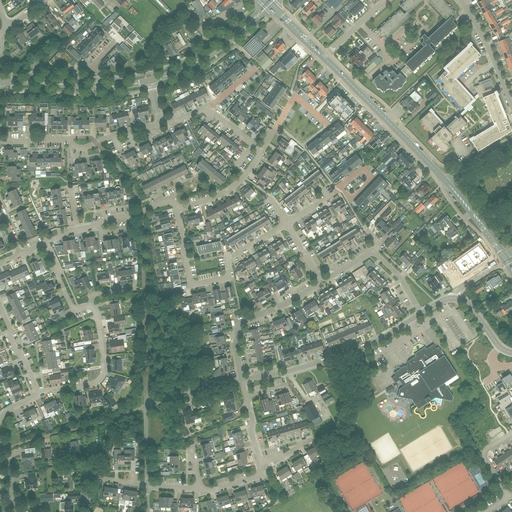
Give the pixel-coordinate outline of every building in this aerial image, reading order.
[(93,0),(92,1),(100,9),(105,5),(100,0),(93,0)] [(160,0),(157,0),(166,9),(168,7),(160,0)] [(197,0),(195,0),(192,2),(194,6),(196,9),(192,12),(195,17),(198,13),(201,18),(206,15),(199,3),(197,0)] [(225,0),(222,3),(217,8),(220,12),(222,13),(234,5),(234,4),(233,2),(234,2),(235,3),(237,4),(241,1),(241,0),(240,0),(225,0)] [(291,0),(291,1),(290,0),(290,1),(289,3),(290,3),(289,4),(291,6),(292,6),(294,8),(297,5),(300,7),(299,8),(299,9),(307,1),(307,0),(306,1),(304,0),(291,0)] [(331,0),(329,3),(335,10),(345,0),(331,0)] [(392,89),(394,91),(406,80),(405,79),(412,72),(435,52),(429,45),(431,43),(435,47),(457,26),(452,21),(454,20),(451,17),(455,13),(443,0),(406,0),(400,6),(406,12),(404,14),(400,10),(378,30),(385,39),(410,16),(408,14),(422,0),(427,0),(447,21),(428,38),(424,34),(421,37),(421,44),(423,47),(405,64),(406,65),(398,73),(399,74),(397,76),(394,72),(392,70),(385,70),(382,73),(384,75),(382,77),(380,74),(373,81),(383,92),(387,88),(392,89)] [(482,0),(477,3),(480,9),(490,3),(491,5),(494,3),(492,0),(490,0),(482,0)] [(66,5),(72,14),(73,15),(75,13),(76,15),(83,11),(78,4),(74,7),(70,2),(66,5)] [(308,15),(316,7),(311,2),(307,6),(308,6),(304,11),(308,15)] [(352,16),(353,15),(354,16),(358,12),(358,13),(364,8),(359,2),(349,11),(351,13),(350,14),(352,16)] [(209,3),(206,5),(212,11),(215,8),(209,3)] [(490,3),(480,9),(483,14),(493,8),(491,5),(490,3)] [(72,14),(66,5),(61,9),(68,18),(66,20),(70,24),(74,21),(70,15),(72,14)] [(138,13),(132,7),(128,10),(131,13),(132,12),(136,15),(138,13)] [(493,8),(483,14),(484,17),(486,19),(492,16),(496,13),(494,11),(490,13),(489,11),(493,8)] [(342,11),(339,14),(345,20),(348,17),(342,11)] [(321,13),(318,16),(317,15),(312,19),(318,25),(323,21),(320,18),(323,15),(321,13)] [(56,21),(55,22),(50,14),(49,15),(48,14),(45,16),(45,17),(43,18),(47,23),(47,22),(52,29),(58,24),(56,21)] [(120,16),(110,26),(117,32),(121,28),(118,26),(121,22),(126,27),(129,24),(120,16)] [(486,19),(489,25),(495,21),(492,16),(486,19)] [(344,22),(339,17),(327,29),(327,30),(324,33),(329,37),(335,32),(333,30),(338,25),(339,26),(340,26),(344,22)] [(495,21),(489,25),(492,30),(501,25),(500,22),(496,24),(495,21)] [(25,31),(29,37),(31,39),(41,32),(37,27),(36,27),(33,23),(26,28),(27,29),(25,31)] [(61,30),(70,38),(72,37),(76,33),(67,24),(61,30)] [(497,34),(501,32),(500,30),(504,27),(503,26),(502,25),(501,25),(492,30),(495,35),(497,34)] [(93,32),(94,32),(101,39),(102,37),(103,38),(102,37),(104,35),(96,27),(92,31),(93,32)] [(187,31),(191,38),(194,36),(189,27),(186,28),(187,31)] [(258,64),(266,56),(261,50),(265,46),(261,42),(267,35),(261,29),(242,48),(253,58),(252,59),(258,64)] [(130,34),(124,41),(128,44),(131,47),(133,45),(135,43),(133,41),(132,40),(134,38),(135,37),(138,39),(140,42),(143,39),(138,35),(134,30),(132,32),(130,34)] [(29,37),(25,31),(22,33),(21,32),(16,36),(18,40),(14,43),(20,51),(26,47),(24,44),(28,41),(26,39),(29,37)] [(501,32),(497,34),(499,38),(499,39),(500,41),(505,39),(504,37),(504,35),(503,33),(502,31),(501,32)] [(100,40),(101,39),(94,32),(93,32),(90,35),(97,42),(99,40),(100,41),(100,40)] [(176,39),(178,42),(180,41),(183,46),(186,44),(179,33),(176,35),(178,38),(176,39)] [(90,35),(88,37),(87,39),(94,46),(95,44),(96,45),(96,44),(97,42),(90,35)] [(500,41),(498,42),(499,45),(500,48),(509,44),(511,43),(510,41),(509,38),(505,39),(500,41)] [(94,46),(87,39),(84,42),(91,49),(93,47),(93,48),(93,47),(94,46)] [(276,55),(279,52),(280,54),(285,49),(283,48),(285,46),(280,41),(277,44),(276,43),(273,46),(274,47),(272,49),(274,52),(272,51),(268,54),(272,59),(276,55)] [(89,51),(91,49),(84,42),(80,46),(88,53),(89,51),(89,52),(90,51),(89,51)] [(170,54),(171,57),(177,54),(171,43),(165,46),(168,51),(166,52),(167,56),(170,54)] [(115,47),(121,53),(124,50),(118,44),(115,47)] [(356,49),(354,51),(348,56),(353,61),(361,53),(362,52),(367,47),(364,44),(362,46),(359,49),(360,50),(359,52),(356,49)] [(510,46),(509,44),(500,48),(503,53),(509,51),(507,47),(510,46)] [(446,70),(438,78),(443,84),(441,87),(462,109),(472,100),(458,84),(460,83),(455,79),(475,60),(474,59),(476,57),(477,58),(480,55),(471,45),(468,47),(467,46),(459,53),(460,55),(445,68),(446,70)] [(86,54),(88,53),(80,46),(77,49),(84,56),(86,54),(87,55),(87,54),(86,54)] [(71,53),(77,59),(81,56),(74,49),(71,53)] [(505,59),(511,56),(511,55),(511,49),(509,51),(503,53),(505,59)] [(77,63),(65,52),(64,54),(60,50),(49,62),(53,65),(56,62),(60,66),(62,63),(66,67),(69,63),(73,67),(77,63)] [(282,64),(286,68),(293,61),(293,62),(297,58),(290,51),(280,61),(278,59),(269,68),(273,72),(282,64)] [(361,53),(353,61),(358,66),(360,67),(364,64),(362,62),(363,60),(366,58),(361,53)] [(116,59),(113,56),(110,60),(114,65),(116,63),(121,68),(127,62),(120,55),(116,59)] [(368,60),(371,64),(377,58),(374,55),(368,60)] [(273,62),(266,56),(258,64),(264,70),(273,62)] [(109,60),(106,57),(101,62),(104,65),(109,60)] [(246,70),(239,62),(235,66),(241,73),(246,70)] [(241,73),(235,66),(230,69),(237,77),(241,73)] [(237,77),(230,69),(226,73),(233,81),(237,77)] [(309,71),(307,70),(302,75),(301,76),(301,78),(302,79),(304,77),(306,80),(312,74),(309,71)] [(233,81),(226,73),(222,77),(229,84),(233,81)] [(314,75),(312,74),(309,77),(306,80),(308,82),(311,84),(313,81),(316,78),(315,77),(315,76),(314,75)] [(229,84),(222,77),(218,80),(224,88),(229,84)] [(489,130),(471,141),(478,151),(511,131),(503,111),(502,112),(494,93),(492,94),(490,89),(494,87),(490,78),(481,82),(482,85),(480,85),(480,84),(474,87),(480,99),(483,98),(494,125),(488,129),(489,130)] [(224,88),(218,80),(213,84),(220,92),(224,88)] [(286,89),(277,82),(273,87),(283,94),(286,89)] [(315,87),(314,88),(319,92),(325,86),(322,83),(321,83),(320,82),(315,87)] [(220,92),(213,84),(209,88),(216,95),(220,92)] [(325,86),(319,92),(323,96),(328,91),(327,89),(328,89),(325,86)] [(283,94),(273,87),(269,92),(279,99),(283,94)] [(204,88),(199,90),(203,98),(205,96),(207,100),(209,99),(208,95),(204,88)] [(357,109),(336,88),(324,101),(345,121),(357,109)] [(199,90),(195,93),(200,104),(202,103),(200,99),(203,98),(199,90)] [(250,96),(243,90),(240,94),(247,99),(250,96)] [(433,90),(426,98),(429,102),(435,96),(435,97),(437,95),(436,95),(437,94),(433,90)] [(421,97),(415,91),(409,96),(403,102),(402,101),(400,103),(400,104),(400,105),(403,108),(405,106),(408,109),(408,110),(407,111),(410,113),(410,112),(413,114),(419,108),(417,106),(420,103),(418,100),(421,97)] [(279,99),(269,92),(266,97),(276,104),(279,99)] [(195,93),(190,95),(193,102),(196,101),(198,105),(200,104),(195,93)] [(190,95),(185,97),(191,108),(193,107),(191,104),(193,102),(190,95)] [(185,97),(181,100),(184,107),(187,106),(188,109),(191,108),(185,97)] [(276,104),(266,97),(262,102),(272,109),(276,104)] [(139,117),(137,109),(132,110),(130,100),(127,101),(130,111),(129,111),(131,118),(134,117),(135,123),(138,123),(137,118),(139,117)] [(181,100),(176,102),(181,113),(183,112),(182,108),(184,107),(181,100)] [(230,107),(232,109),(229,112),(234,115),(239,108),(237,107),(239,104),(235,100),(230,107)] [(181,113),(176,102),(171,104),(175,112),(177,110),(179,114),(181,113)] [(147,106),(142,107),(145,121),(148,120),(147,115),(149,115),(149,113),(152,113),(150,106),(147,106)] [(145,121),(142,107),(137,109),(139,117),(142,117),(143,121),(145,121)] [(239,108),(234,115),(238,119),(246,109),(244,107),(241,110),(239,108)] [(124,121),(122,113),(119,113),(118,110),(117,109),(116,109),(117,114),(120,127),(123,126),(122,122),(124,121)] [(246,109),(238,119),(242,122),(245,118),(247,120),(249,118),(251,116),(249,114),(247,115),(245,113),(248,110),(246,109)] [(101,115),(101,127),(106,127),(106,123),(109,123),(109,117),(103,117),(103,115),(104,113),(104,111),(101,111),(101,115)] [(129,111),(127,111),(122,113),(124,121),(127,121),(128,125),(130,125),(129,118),(131,118),(129,111)] [(430,111),(419,121),(433,136),(429,139),(432,142),(433,141),(440,150),(439,151),(442,154),(451,146),(447,142),(456,135),(455,134),(463,126),(464,127),(467,124),(460,116),(456,120),(457,120),(450,125),(451,126),(450,127),(449,126),(446,129),(430,111)] [(26,122),(26,116),(23,116),(23,117),(20,117),(20,113),(17,113),(17,126),(23,126),(23,122),(26,122)] [(34,126),(34,113),(31,113),(32,117),(29,117),(29,116),(26,116),(26,122),(29,122),(29,126),(34,126)] [(39,117),(39,126),(45,125),(45,123),(48,123),(48,113),(42,113),(42,117),(39,117)] [(120,127),(117,114),(110,116),(110,127),(117,125),(118,128),(120,127)] [(101,127),(101,115),(98,115),(98,118),(95,118),(95,117),(92,117),(92,123),(95,123),(95,127),(101,127)] [(65,117),(62,117),(62,129),(68,129),(68,125),(71,125),(70,119),(71,119),(70,116),(68,116),(68,121),(65,121),(65,117)] [(249,122),(246,126),(250,129),(258,119),(256,118),(254,121),(252,119),(253,117),(251,116),(249,118),(247,120),(249,122)] [(57,129),(57,121),(54,121),(54,117),(49,117),(49,125),(52,125),(52,129),(57,129)] [(73,119),(71,119),(70,119),(71,125),(74,125),(74,129),(79,129),(79,121),(76,121),(76,117),(73,117),(73,119)] [(87,117),(84,117),(84,129),(90,129),(90,123),(92,123),(92,117),(89,117),(89,121),(87,121),(87,117)] [(355,127),(360,122),(358,120),(359,119),(357,117),(356,118),(350,123),(355,127)] [(260,121),(258,119),(250,129),(255,133),(257,130),(259,131),(263,127),(261,125),(260,126),(258,124),(260,121)] [(345,130),(338,122),(334,126),(340,134),(345,130)] [(362,123),(360,122),(355,127),(359,131),(364,126),(364,125),(362,123)] [(209,123),(206,126),(204,124),(199,130),(203,134),(211,124),(209,123)] [(212,126),(211,124),(203,134),(207,137),(212,131),(210,129),(212,126)] [(340,134),(334,126),(329,129),(336,138),(336,137),(340,134)] [(364,136),(370,131),(368,129),(368,128),(366,126),(366,127),(365,127),(360,132),(364,136)] [(184,128),(179,130),(185,141),(187,145),(190,143),(189,140),(187,140),(185,137),(188,135),(189,137),(192,135),(189,130),(186,131),(184,128)] [(212,131),(207,137),(211,140),(219,131),(217,129),(214,132),(212,131)] [(336,138),(329,129),(325,133),(332,142),(336,138)] [(185,141),(179,130),(175,132),(176,136),(174,137),(176,143),(179,141),(178,140),(181,139),(183,142),(185,141)] [(219,131),(211,140),(215,144),(218,141),(220,137),(218,135),(221,132),(219,131)] [(370,131),(364,136),(368,140),(374,135),(373,134),(374,134),(372,132),(371,132),(370,131)] [(220,137),(218,141),(221,144),(229,134),(227,133),(225,136),(223,134),(220,137)] [(332,142),(325,133),(320,136),(326,144),(331,141),(332,142)] [(373,149),(381,142),(384,145),(391,139),(385,133),(379,139),(376,137),(366,147),(368,149),(371,146),(373,149)] [(229,134),(221,144),(226,147),(231,141),(228,139),(231,136),(229,134)] [(176,143),(174,137),(171,139),(169,135),(164,137),(170,149),(172,148),(171,144),(173,143),(174,144),(176,143)] [(326,144),(320,136),(316,140),(322,148),(326,144)] [(164,137),(160,140),(164,148),(166,146),(168,150),(170,149),(164,137)] [(233,143),(231,141),(226,147),(229,150),(237,141),(235,139),(233,143)] [(293,148),(281,139),(278,144),(279,145),(278,148),(283,152),(287,147),(291,151),(293,148)] [(153,145),(156,150),(157,152),(159,151),(160,153),(163,152),(161,149),(164,148),(160,140),(155,142),(157,146),(154,147),(153,145)] [(322,148),(316,140),(311,143),(317,151),(322,148)] [(239,142),(237,141),(229,150),(234,154),(239,147),(236,146),(239,142)] [(393,159),(390,156),(399,147),(394,142),(385,151),(389,155),(381,164),(384,167),(393,159)] [(156,150),(153,145),(150,146),(149,143),(144,145),(150,157),(152,155),(150,152),(152,151),(153,152),(156,150)] [(317,151),(311,143),(307,147),(313,155),(317,151)] [(150,157),(144,145),(139,148),(141,151),(138,153),(140,155),(141,158),(144,157),(143,156),(146,154),(147,158),(150,157)] [(303,150),(296,145),(293,148),(300,154),(303,150)] [(135,164),(136,166),(138,165),(138,163),(137,161),(136,161),(135,159),(138,158),(138,159),(141,158),(140,155),(138,153),(136,154),(134,150),(129,153),(131,156),(132,158),(135,164)] [(408,156),(403,151),(397,157),(399,159),(397,161),(400,164),(400,163),(402,162),(406,158),(408,156)] [(272,157),(279,162),(280,160),(283,162),(285,159),(276,152),(272,157)] [(35,167),(35,153),(33,153),(33,158),(30,158),(30,160),(27,160),(27,166),(30,165),(30,167),(35,167)] [(64,159),(61,159),(61,158),(59,158),(59,153),(56,153),(56,167),(61,167),(61,165),(64,165),(64,159)] [(131,156),(129,153),(124,155),(126,159),(123,160),(126,166),(129,164),(128,163),(131,162),(132,165),(134,165),(135,164),(132,158),(131,156)] [(362,162),(356,154),(352,158),(358,166),(362,162)] [(410,164),(413,161),(408,156),(406,158),(402,162),(400,163),(400,164),(402,167),(404,164),(407,167),(407,166),(408,167),(409,167),(411,165),(411,164),(410,164)] [(279,162),(272,157),(268,162),(278,169),(280,166),(277,164),(279,162)] [(206,158),(204,161),(202,159),(197,165),(201,169),(208,160),(206,158)] [(358,166),(352,158),(347,161),(353,169),(358,166)] [(388,168),(396,161),(394,158),(386,166),(388,168)] [(101,160),(92,162),(93,172),(102,170),(101,160)] [(210,161),(208,160),(201,169),(205,172),(210,166),(208,164),(210,161)] [(353,169),(347,161),(343,165),(349,173),(353,169)] [(82,172),(81,163),(75,164),(75,168),(72,169),(74,177),(78,176),(78,173),(82,172)] [(81,163),(82,172),(86,172),(86,175),(91,174),(90,167),(87,167),(86,163),(81,163)] [(180,166),(184,175),(188,173),(185,165),(182,166),(181,165),(180,166)] [(212,167),(210,166),(205,172),(209,175),(216,166),(214,165),(212,167)] [(349,173),(343,165),(338,168),(344,176),(349,173)] [(218,168),(216,166),(209,175),(213,179),(218,172),(216,170),(218,168)] [(264,167),(260,172),(267,177),(270,179),(271,177),(272,178),(276,172),(271,168),(269,171),(264,167)] [(344,176),(338,168),(333,172),(340,180),(344,176)] [(173,169),(171,170),(175,179),(180,177),(176,170),(174,171),(173,169)] [(218,172),(213,179),(217,182),(225,172),(227,170),(225,169),(224,170),(224,169),(222,171),(220,174),(218,172)] [(313,173),(318,179),(320,177),(323,181),(325,179),(323,176),(322,176),(317,169),(313,173)] [(406,169),(399,176),(402,178),(409,171),(406,169)] [(20,172),(8,172),(8,177),(12,177),(12,181),(20,181),(20,177),(16,177),(16,174),(20,174),(20,172)] [(227,173),(225,172),(217,182),(221,185),(226,179),(224,177),(227,173)] [(267,177),(260,172),(257,177),(259,179),(257,181),(266,188),(271,182),(266,178),(267,177)] [(340,180),(333,172),(329,175),(335,183),(340,180)] [(408,189),(410,191),(417,185),(412,181),(417,176),(412,172),(409,175),(408,174),(400,181),(402,182),(401,183),(408,190),(408,189)] [(313,173),(309,176),(317,185),(319,184),(316,180),(318,179),(313,173)] [(164,174),(162,175),(167,183),(171,181),(167,174),(165,175),(164,174)] [(317,185),(309,176),(305,179),(310,185),(312,184),(315,187),(317,185)] [(388,185),(379,176),(375,181),(382,188),(384,190),(388,185)] [(162,185),(159,178),(156,179),(156,178),(154,179),(158,188),(162,185)] [(310,185),(305,179),(301,182),(303,184),(309,192),(311,190),(308,187),(310,185)] [(382,188),(375,181),(371,185),(378,192),(382,188)] [(147,182),(145,183),(149,192),(154,190),(150,182),(148,184),(147,182)] [(144,184),(144,185),(141,187),(145,194),(149,192),(145,183),(144,184)] [(421,196),(423,193),(424,194),(430,188),(425,183),(423,186),(422,185),(416,191),(421,196)] [(303,184),(299,187),(304,194),(306,192),(309,195),(311,194),(309,192),(303,184)] [(240,190),(241,191),(247,198),(254,192),(255,191),(253,188),(252,189),(248,185),(245,187),(245,188),(244,189),(243,188),(240,190)] [(378,192),(371,185),(367,189),(374,196),(378,192)] [(116,190),(115,190),(117,203),(119,202),(119,198),(122,198),(121,194),(124,194),(123,188),(120,188),(120,187),(119,186),(116,187),(115,188),(116,190)] [(111,199),(110,191),(105,192),(105,187),(101,188),(102,191),(103,200),(106,200),(107,205),(109,204),(108,200),(111,199)] [(299,187),(295,190),(303,200),(305,198),(302,195),(304,194),(299,187)] [(6,199),(18,194),(17,191),(18,190),(17,188),(16,189),(8,193),(9,196),(5,198),(6,199)] [(374,196),(367,189),(363,194),(370,201),(374,196)] [(294,190),(291,193),(296,200),(298,198),(301,201),(303,200),(295,190),(294,190)] [(408,200),(415,193),(412,190),(405,197),(408,200)] [(99,193),(94,194),(95,202),(98,201),(98,206),(101,205),(100,201),(103,200),(102,191),(99,192),(99,193)] [(23,195),(24,197),(29,196),(31,202),(34,201),(31,192),(23,195)] [(290,194),(287,197),(290,201),(293,205),(294,206),(297,205),(294,201),(296,200),(291,193),(290,194)] [(20,197),(18,194),(6,199),(7,201),(10,199),(12,202),(23,197),(23,196),(20,197)] [(233,199),(237,206),(238,208),(243,206),(242,204),(236,194),(234,195),(236,198),(233,199)] [(370,201),(363,194),(359,198),(366,205),(370,201)] [(90,207),(88,195),(83,195),(84,201),(82,201),(83,206),(88,206),(88,208),(90,207)] [(427,206),(430,203),(432,205),(437,200),(433,195),(427,201),(425,203),(425,204),(424,205),(421,203),(415,209),(416,211),(419,213),(425,207),(427,205),(427,206)] [(23,197),(12,202),(13,205),(10,207),(10,209),(22,204),(21,201),(22,200),(24,199),(23,197)] [(237,206),(233,199),(231,200),(229,197),(227,198),(232,209),(237,206)] [(227,202),(224,204),(228,211),(232,209),(227,198),(225,199),(227,202)] [(366,205),(359,198),(354,203),(363,211),(368,207),(366,205)] [(336,202),(343,213),(345,212),(343,209),(345,207),(340,199),(338,200),(339,201),(336,202)] [(222,205),(220,202),(218,203),(223,214),(225,216),(229,214),(228,211),(224,204),(222,205)] [(332,206),(329,208),(334,215),(337,214),(336,213),(339,211),(341,214),(343,213),(336,202),(333,204),(333,203),(331,204),(332,206)] [(223,214),(218,203),(216,204),(217,207),(215,208),(219,216),(223,214)] [(219,216),(215,208),(212,210),(211,207),(209,208),(214,218),(219,216)] [(334,215),(329,208),(327,209),(326,207),(324,209),(324,210),(322,211),(328,222),(330,220),(329,219),(332,217),(334,215)] [(28,208),(25,209),(17,213),(18,216),(15,218),(15,219),(27,214),(26,211),(27,210),(29,209),(28,208)] [(214,218),(209,208),(207,209),(208,212),(206,213),(209,221),(214,218)] [(388,208),(380,217),(384,220),(392,211),(388,208)] [(328,222),(322,211),(319,213),(319,212),(317,213),(320,219),(318,221),(321,227),(322,227),(327,224),(328,226),(330,224),(328,222)] [(161,212),(155,214),(157,223),(160,222),(164,221),(169,220),(167,214),(162,215),(161,212)] [(197,214),(192,216),(195,224),(195,226),(199,225),(199,223),(203,222),(200,212),(197,213),(197,214)] [(270,217),(268,218),(266,215),(264,212),(259,215),(261,218),(264,222),(271,218),(270,217)] [(27,214),(15,219),(16,221),(20,219),(21,223),(33,218),(32,216),(29,217),(27,214)] [(195,224),(192,216),(187,217),(186,216),(183,217),(185,223),(188,222),(189,226),(195,224)] [(446,216),(436,224),(440,229),(447,224),(449,227),(450,228),(445,233),(448,237),(457,230),(454,226),(450,221),(446,216)] [(33,218),(21,223),(23,226),(19,228),(20,229),(31,224),(30,220),(33,219),(33,218)] [(261,218),(257,220),(261,227),(263,226),(265,230),(268,228),(264,222),(261,218)] [(321,227),(318,221),(315,222),(313,218),(311,219),(311,220),(309,222),(315,232),(317,231),(315,228),(318,226),(319,228),(321,227)] [(388,222),(386,224),(379,231),(384,236),(390,229),(392,227),(393,229),(401,221),(399,218),(391,225),(388,222)] [(164,221),(160,222),(161,226),(155,228),(157,232),(166,230),(165,227),(170,225),(169,220),(164,221)] [(257,220),(252,223),(259,234),(261,232),(259,229),(261,227),(257,220)] [(379,231),(386,224),(381,220),(375,227),(379,231)] [(315,232),(309,222),(306,223),(305,222),(303,223),(306,228),(303,229),(307,234),(309,233),(309,232),(311,230),(313,233),(315,232)] [(401,222),(392,232),(396,235),(404,226),(401,222)] [(31,224),(20,229),(20,231),(24,229),(25,232),(37,227),(36,226),(35,226),(34,223),(32,224),(31,224)] [(252,223),(248,226),(252,233),(254,231),(257,235),(259,234),(252,223)] [(248,226),(244,228),(250,239),(252,238),(250,234),(252,233),(248,226)] [(37,227),(25,232),(27,235),(23,237),(24,239),(36,234),(34,230),(36,230),(36,229),(38,228),(37,227)] [(250,239),(244,228),(239,231),(244,238),(246,237),(248,240),(250,239)] [(416,235),(419,239),(427,233),(424,229),(416,235)] [(347,232),(351,239),(354,238),(356,242),(358,240),(357,239),(355,234),(352,230),(347,232)] [(164,241),(173,239),(172,233),(168,234),(167,231),(158,233),(158,237),(161,236),(162,241),(164,241)] [(239,231),(235,234),(241,244),(244,243),(241,239),(244,238),(239,231)] [(343,235),(349,246),(352,244),(349,241),(351,239),(347,232),(343,235)] [(241,244),(235,234),(231,236),(235,243),(237,242),(239,246),(241,244)] [(235,243),(231,236),(226,239),(223,235),(221,236),(225,243),(228,242),(230,246),(233,250),(235,248),(233,245),(235,243)] [(343,245),(345,243),(347,247),(349,246),(343,235),(339,238),(340,240),(343,245)] [(94,236),(88,237),(90,246),(93,246),(94,250),(99,249),(98,242),(95,243),(94,236)] [(216,236),(213,237),(213,238),(214,243),(216,251),(222,250),(220,241),(217,242),(216,236)] [(399,245),(397,244),(398,242),(392,236),(389,239),(389,240),(385,244),(391,250),(393,247),(395,249),(399,245)] [(90,246),(88,237),(83,238),(83,243),(80,244),(82,252),(81,252),(82,258),(82,259),(85,259),(85,257),(84,251),(88,251),(87,247),(90,246)] [(130,237),(122,238),(123,248),(129,247),(130,250),(135,249),(134,241),(130,241),(130,237)] [(109,240),(111,249),(115,248),(115,251),(120,250),(119,244),(116,244),(115,239),(109,240)] [(276,243),(282,253),(284,252),(282,249),(285,247),(286,248),(288,247),(285,242),(283,243),(280,239),(278,240),(279,241),(276,243)] [(70,249),(69,240),(63,241),(64,246),(61,247),(62,255),(67,254),(67,250),(70,249)] [(75,240),(69,240),(70,249),(74,249),(74,253),(77,252),(78,258),(82,258),(81,252),(80,252),(78,244),(75,244),(75,240)] [(111,249),(109,240),(103,241),(104,245),(101,245),(102,253),(107,253),(107,250),(111,249)] [(335,242),(342,253),(344,251),(342,248),(344,246),(343,245),(340,240),(335,242)] [(331,245),(335,252),(337,250),(339,254),(342,253),(335,242),(331,245)] [(282,253),(276,243),(273,244),(273,243),(271,244),(273,249),(271,251),(274,256),(276,254),(276,253),(278,251),(280,254),(282,253)] [(327,247),(333,258),(335,257),(333,253),(335,252),(331,245),(327,247)] [(478,246),(473,249),(473,250),(472,250),(480,262),(481,262),(483,261),(483,260),(487,257),(480,248),(478,246)] [(266,247),(264,249),(264,250),(262,251),(268,262),(275,257),(274,256),(271,251),(268,252),(266,247)] [(322,250),(326,257),(329,256),(331,259),(333,258),(327,247),(322,250)] [(318,253),(324,263),(326,262),(324,258),(326,257),(322,250),(318,253)] [(471,250),(466,254),(475,267),(477,265),(477,264),(480,262),(472,250),(471,251),(471,250)] [(175,251),(166,252),(167,258),(164,259),(164,262),(175,260),(175,257),(176,257),(175,251)] [(268,262),(262,251),(259,253),(258,252),(256,253),(259,258),(256,259),(260,264),(262,263),(261,262),(264,260),(266,263),(268,262)] [(415,255),(412,259),(405,253),(400,258),(407,266),(410,263),(412,265),(418,258),(415,255)] [(469,270),(469,271),(472,269),(471,268),(475,266),(466,254),(461,258),(460,259),(469,270)] [(250,258),(247,260),(254,271),(256,269),(254,266),(257,265),(257,266),(260,264),(256,259),(254,260),(251,256),(249,257),(250,258)] [(415,268),(412,271),(417,275),(424,268),(421,266),(425,262),(421,258),(413,265),(415,268)] [(459,259),(454,263),(463,275),(466,273),(465,273),(469,270),(460,259),(459,259)] [(175,260),(164,262),(166,271),(178,268),(176,262),(176,263),(175,260)] [(244,261),(242,262),(247,270),(250,269),(252,272),(254,271),(247,260),(245,262),(244,261)] [(37,261),(31,263),(34,272),(36,275),(40,273),(41,273),(46,271),(41,261),(37,262),(37,261)] [(113,273),(112,268),(111,261),(108,262),(109,271),(105,272),(105,275),(98,276),(99,284),(106,283),(110,283),(108,274),(113,273)] [(247,270),(242,262),(240,263),(239,263),(238,264),(237,265),(240,269),(238,270),(241,276),(243,274),(244,276),(247,275),(245,272),(247,270)] [(294,264),(296,268),(290,271),(295,279),(302,276),(298,269),(301,267),(297,262),(294,264)] [(25,266),(20,268),(25,280),(27,279),(26,276),(29,275),(25,266)] [(129,270),(125,270),(127,280),(133,279),(132,272),(135,272),(134,266),(128,267),(129,270)] [(127,280),(125,270),(122,271),(121,267),(112,268),(113,273),(113,274),(116,274),(116,277),(120,277),(120,281),(127,280)] [(20,268),(18,269),(15,271),(19,279),(22,278),(24,281),(25,280),(20,268)] [(364,272),(361,274),(360,275),(364,279),(366,280),(368,278),(370,280),(377,273),(376,271),(375,272),(372,270),(370,273),(368,271),(364,272)] [(14,283),(10,273),(9,271),(4,273),(8,282),(11,281),(12,284),(14,283)] [(19,279),(15,271),(10,273),(14,283),(15,285),(17,284),(15,281),(19,279)] [(283,277),(277,280),(282,287),(287,284),(285,280),(288,279),(283,271),(280,272),(283,277)] [(4,273),(0,274),(0,279),(4,287),(9,285),(8,282),(4,273)] [(377,273),(370,280),(373,282),(370,284),(372,286),(380,277),(378,275),(379,274),(377,273)] [(492,276),(493,278),(487,282),(491,289),(498,284),(499,286),(503,283),(501,281),(498,276),(496,273),(492,276)] [(358,286),(356,283),(351,274),(349,276),(350,277),(347,278),(353,289),(358,286)] [(438,274),(427,282),(429,285),(428,285),(431,288),(432,287),(434,290),(434,291),(440,286),(438,283),(439,282),(442,280),(438,274)] [(90,281),(89,282),(87,276),(80,279),(85,289),(93,286),(93,284),(92,282),(90,281)] [(73,277),(69,278),(72,286),(75,285),(78,292),(85,289),(80,279),(75,281),(73,277)] [(382,279),(380,277),(372,286),(374,288),(375,286),(377,288),(377,289),(379,291),(382,288),(385,287),(381,284),(385,280),(383,278),(382,279)] [(282,287),(277,280),(275,281),(273,278),(270,280),(270,279),(267,280),(271,287),(273,285),(277,291),(282,287)] [(344,279),(342,280),(347,289),(347,288),(349,291),(353,289),(347,278),(344,280),(344,279)] [(171,282),(168,282),(170,291),(173,291),(176,290),(176,287),(178,287),(181,286),(180,280),(171,282)] [(342,280),(340,281),(340,282),(338,284),(340,287),(337,289),(340,294),(342,297),(349,292),(349,291),(347,288),(347,289),(342,280)] [(44,291),(45,294),(54,290),(51,284),(48,285),(46,282),(36,287),(38,291),(39,293),(44,291)] [(268,291),(271,289),(268,284),(262,287),(264,290),(261,291),(266,299),(271,296),(268,291)] [(475,294),(476,294),(483,289),(480,285),(472,290),(475,294)] [(331,288),(328,290),(335,300),(339,307),(341,306),(342,306),(341,305),(341,304),(340,303),(340,302),(339,301),(337,299),(335,296),(337,294),(338,295),(340,294),(337,289),(335,290),(332,286),(330,287),(331,288)] [(224,296),(225,303),(229,302),(229,300),(233,299),(234,298),(231,287),(225,288),(226,296),(224,296)] [(382,288),(379,291),(377,292),(379,295),(380,294),(381,297),(378,299),(380,301),(390,295),(389,292),(390,291),(388,289),(384,292),(382,288)] [(219,289),(213,290),(215,302),(220,301),(221,304),(225,303),(224,296),(221,297),(219,289)] [(325,290),(323,291),(328,300),(331,298),(333,301),(335,300),(328,290),(326,291),(325,290)] [(18,291),(15,292),(6,296),(9,301),(18,297),(16,294),(19,293),(18,291)] [(266,299),(261,291),(258,293),(256,291),(251,294),(255,299),(257,297),(260,303),(266,299)] [(328,300),(323,291),(321,293),(322,294),(319,295),(321,299),(318,300),(322,305),(324,304),(325,306),(327,305),(326,302),(328,300)] [(205,304),(206,304),(205,302),(208,301),(209,307),(210,306),(213,306),(212,298),(207,299),(206,295),(205,292),(199,293),(200,302),(201,302),(202,304),(202,305),(205,304)] [(200,302),(199,293),(192,294),(194,304),(196,303),(196,307),(201,306),(200,302)] [(390,295),(380,301),(383,306),(384,308),(391,304),(390,301),(394,299),(393,297),(392,297),(390,295)] [(52,308),(61,304),(58,299),(52,301),(50,296),(43,299),(47,307),(51,305),(52,308)] [(18,297),(9,301),(11,307),(25,300),(24,299),(19,301),(18,297)] [(111,309),(109,309),(110,311),(111,311),(112,316),(120,314),(119,310),(118,303),(120,303),(119,299),(115,300),(115,303),(110,304),(111,309)] [(189,310),(187,299),(185,300),(184,299),(181,300),(180,301),(182,311),(189,310)] [(25,300),(11,307),(13,312),(22,308),(21,305),(24,303),(28,301),(27,300),(25,301),(25,300)] [(314,301),(309,304),(314,312),(317,310),(318,312),(321,311),(322,312),(324,311),(320,304),(317,306),(314,301)] [(499,302),(492,306),(496,313),(503,309),(506,314),(511,310),(511,302),(511,303),(510,301),(502,306),(499,302)] [(61,304),(52,308),(56,316),(52,318),(53,321),(60,318),(58,313),(63,310),(64,309),(63,306),(62,306),(61,304)] [(314,312),(309,304),(304,307),(307,313),(304,314),(308,320),(311,319),(310,317),(315,314),(314,312)] [(391,304),(384,308),(388,315),(399,309),(397,306),(398,306),(397,304),(393,306),(391,304)] [(22,308),(13,312),(16,317),(28,311),(27,310),(24,311),(22,308)] [(399,309),(388,315),(389,317),(392,316),(394,318),(402,313),(401,311),(400,312),(399,309)] [(28,311),(16,317),(18,322),(22,321),(23,323),(31,320),(30,317),(27,318),(26,316),(29,314),(28,311)] [(306,320),(303,315),(300,316),(297,311),(291,315),(296,322),(299,320),(301,323),(306,320)] [(216,323),(224,321),(223,315),(219,315),(219,312),(211,314),(212,323),(215,322),(216,323)] [(115,324),(108,325),(109,334),(119,332),(118,327),(121,326),(120,323),(125,322),(124,317),(114,319),(115,324)] [(279,320),(282,328),(285,327),(287,330),(290,329),(293,336),(297,335),(291,322),(287,323),(284,317),(279,320)] [(383,318),(380,320),(385,330),(389,328),(383,318)] [(282,328),(279,320),(273,322),(275,328),(272,330),(275,335),(281,333),(279,329),(282,328)] [(363,320),(361,321),(366,332),(372,330),(368,321),(364,323),(363,320)] [(35,321),(32,322),(23,326),(26,331),(35,327),(33,324),(36,323),(35,321)] [(224,321),(216,323),(216,326),(211,327),(210,328),(211,331),(212,331),(212,333),(220,332),(219,328),(226,327),(224,321)] [(360,321),(361,324),(357,326),(361,335),(366,332),(361,321),(360,321)] [(361,335),(357,326),(354,327),(353,324),(351,325),(356,337),(361,335)] [(356,337),(351,325),(349,325),(350,329),(347,330),(350,339),(356,337)] [(35,327),(26,331),(28,336),(40,331),(39,329),(36,331),(35,327)] [(342,328),(340,329),(345,341),(350,339),(347,330),(343,331),(342,328)] [(83,331),(84,338),(83,339),(82,340),(82,341),(84,341),(93,340),(93,336),(92,336),(91,329),(83,331)] [(340,333),(336,334),(340,343),(345,341),(340,329),(338,330),(340,333)] [(40,331),(28,336),(30,342),(39,338),(38,334),(41,333),(40,331)] [(328,334),(329,337),(326,339),(329,348),(335,345),(330,333),(328,334)] [(331,333),(330,333),(335,345),(340,343),(336,334),(333,336),(331,333)] [(216,344),(225,342),(224,336),(218,337),(217,334),(209,336),(210,339),(213,338),(213,341),(216,341),(216,344)] [(118,341),(111,342),(112,352),(124,350),(123,342),(125,342),(126,340),(126,335),(117,336),(118,341)] [(225,342),(216,344),(217,347),(213,348),(214,355),(221,353),(220,350),(226,348),(225,342)] [(459,368),(447,350),(445,351),(445,352),(442,354),(438,347),(436,348),(433,344),(426,349),(425,347),(414,354),(415,356),(408,361),(407,366),(400,368),(400,369),(394,373),(396,375),(392,378),(395,383),(399,380),(403,387),(399,389),(398,397),(411,399),(418,409),(435,398),(452,401),(453,396),(446,386),(459,378),(456,374),(457,374),(455,371),(459,368)] [(288,351),(291,360),(297,358),(295,352),(299,351),(298,349),(297,345),(293,346),(295,350),(288,351)] [(301,348),(298,349),(299,351),(300,353),(302,353),(303,356),(304,359),(306,358),(306,355),(307,355),(305,347),(301,348)] [(291,360),(288,351),(282,353),(281,348),(277,349),(279,355),(283,354),(285,362),(291,360)] [(94,354),(94,349),(85,350),(83,350),(84,354),(86,354),(86,363),(89,362),(89,363),(90,364),(92,364),(93,363),(92,362),(95,362),(95,360),(96,360),(96,354),(94,354)] [(117,359),(113,359),(113,371),(122,370),(121,359),(125,359),(125,355),(117,356),(117,359)] [(219,366),(227,364),(226,358),(222,358),(222,355),(213,357),(215,367),(219,366)] [(57,360),(56,356),(46,358),(48,365),(57,364),(61,363),(60,361),(62,361),(62,359),(57,360)] [(58,367),(57,364),(48,365),(48,369),(52,369),(53,372),(60,371),(60,367),(58,367)] [(213,377),(212,377),(223,375),(222,372),(230,370),(229,366),(228,367),(227,364),(219,366),(219,369),(218,369),(217,370),(216,370),(216,371),(215,371),(214,372),(214,373),(213,373),(213,374),(213,375),(213,376),(213,377)] [(1,369),(0,369),(0,375),(2,375),(3,378),(5,377),(5,378),(14,374),(11,367),(2,371),(1,369)] [(62,382),(60,374),(50,376),(51,384),(62,382)] [(501,380),(502,382),(507,390),(511,387),(511,379),(509,375),(501,380)] [(111,379),(107,386),(116,392),(119,386),(120,387),(124,380),(117,376),(114,381),(111,379)] [(12,391),(20,387),(17,381),(12,383),(11,380),(4,384),(6,389),(10,387),(12,391)] [(312,380),(303,385),(307,394),(315,390),(312,386),(314,385),(312,380)] [(502,382),(499,384),(504,392),(507,390),(502,382)] [(499,384),(495,386),(500,394),(495,397),(499,404),(500,403),(500,404),(504,401),(509,398),(511,397),(507,390),(504,392),(499,384)] [(317,394),(319,393),(325,389),(322,385),(317,389),(315,390),(317,394)] [(20,387),(12,391),(13,395),(10,397),(12,401),(17,399),(16,396),(23,393),(20,387)] [(89,393),(88,393),(89,397),(90,403),(100,401),(103,405),(107,402),(109,404),(110,403),(113,406),(116,404),(108,394),(103,398),(102,398),(101,391),(96,392),(89,394),(89,393)] [(325,403),(334,399),(331,394),(329,395),(327,391),(320,394),(323,399),(325,403)] [(281,394),(284,404),(291,402),(292,405),(297,403),(296,400),(296,399),(294,399),(294,398),(290,399),(288,392),(281,394)] [(223,399),(220,400),(221,405),(224,404),(225,405),(226,404),(228,412),(235,410),(233,402),(234,402),(232,394),(222,396),(223,399)] [(284,404),(281,394),(275,396),(277,403),(274,404),(276,412),(279,411),(278,406),(284,404)] [(82,395),(75,396),(76,406),(83,404),(84,408),(87,407),(86,400),(83,401),(82,395)] [(263,411),(264,413),(268,411),(269,414),(275,412),(272,400),(268,401),(267,398),(260,400),(263,411)] [(498,404),(497,405),(499,408),(501,412),(502,411),(503,411),(503,410),(507,408),(511,405),(511,402),(511,401),(509,398),(504,401),(500,404),(500,403),(499,404),(498,404)] [(49,402),(54,412),(57,411),(58,413),(64,410),(62,404),(58,406),(56,400),(54,401),(53,400),(49,402)] [(44,405),(46,410),(42,411),(46,418),(52,416),(53,416),(54,415),(55,414),(54,412),(49,402),(45,403),(46,404),(44,405)] [(312,403),(303,408),(313,429),(323,424),(312,403)] [(507,408),(503,410),(503,411),(508,419),(508,418),(511,423),(511,421),(511,405),(507,408)] [(29,411),(34,421),(39,419),(39,420),(42,419),(40,413),(37,414),(34,409),(29,411)] [(194,420),(200,417),(198,411),(192,413),(190,409),(183,411),(187,424),(194,422),(194,420)] [(34,421),(29,411),(23,414),(26,419),(23,420),(25,427),(31,424),(31,423),(34,421)] [(70,412),(66,414),(70,423),(74,421),(73,418),(70,412)] [(232,412),(222,417),(224,422),(234,417),(232,412)] [(189,434),(186,428),(181,431),(185,437),(189,434)] [(227,432),(228,435),(230,440),(233,439),(242,437),(240,431),(234,433),(233,430),(227,432)] [(235,444),(235,445),(239,444),(243,443),(242,437),(233,439),(230,440),(228,441),(229,445),(235,444)] [(70,442),(71,448),(68,448),(68,450),(62,451),(63,455),(70,454),(79,452),(78,447),(77,440),(70,442)] [(209,443),(200,445),(202,451),(208,450),(209,449),(211,449),(213,448),(215,448),(213,441),(209,442),(209,443)] [(314,447),(311,449),(316,456),(318,455),(321,453),(323,457),(325,460),(328,459),(329,458),(326,452),(325,450),(323,447),(321,448),(322,450),(320,452),(318,449),(316,446),(314,447)] [(31,453),(22,454),(24,469),(25,469),(25,470),(31,470),(30,461),(34,460),(33,453),(35,453),(35,448),(30,448),(31,453)] [(202,451),(204,457),(212,455),(211,451),(214,451),(213,448),(211,449),(209,449),(208,450),(202,451)] [(121,449),(114,449),(114,455),(118,455),(118,464),(124,464),(124,455),(121,455),(121,449)] [(124,455),(124,464),(131,464),(131,458),(135,458),(135,455),(135,449),(124,449),(124,455)] [(313,463),(318,460),(316,456),(311,449),(306,452),(307,454),(311,459),(312,461),(313,463)] [(503,450),(502,451),(508,461),(511,459),(507,451),(505,453),(503,450)] [(235,454),(237,460),(246,457),(244,451),(241,452),(235,454)] [(502,454),(500,456),(505,464),(508,461),(502,451),(501,452),(502,454)] [(505,464),(500,456),(498,458),(496,455),(495,456),(502,466),(505,464)] [(494,457),(496,459),(493,461),(497,467),(498,468),(502,466),(495,456),(494,457)] [(246,457),(237,460),(239,465),(242,464),(247,463),(246,457)] [(304,461),(302,457),(297,460),(301,467),(302,467),(303,470),(308,467),(311,471),(313,470),(312,468),(309,463),(307,459),(304,461)] [(214,460),(204,463),(205,469),(209,468),(214,467),(216,466),(215,462),(216,462),(215,460),(214,460)] [(301,467),(297,460),(292,463),(296,471),(301,467)] [(179,462),(170,462),(170,466),(167,466),(168,471),(172,471),(172,468),(179,468),(179,462)] [(209,468),(205,469),(207,475),(211,474),(212,478),(220,475),(219,473),(218,473),(216,466),(214,467),(209,468)] [(282,469),(286,477),(291,474),(287,466),(282,469)] [(71,469),(64,469),(64,478),(72,477),(71,469)] [(276,473),(281,480),(286,477),(282,469),(276,473)] [(477,485),(478,483),(471,473),(471,472),(463,472),(463,473),(463,478),(461,480),(457,480),(457,493),(459,495),(471,495),(471,496),(473,494),(473,492),(477,492),(477,496),(477,497),(480,495),(480,490),(482,492),(484,490),(483,489),(477,489),(477,485)] [(26,489),(37,487),(36,479),(35,474),(29,475),(29,480),(25,481),(26,489)] [(257,487),(259,495),(265,493),(262,485),(257,487)] [(109,496),(111,488),(104,487),(104,491),(101,491),(99,499),(105,500),(106,496),(109,496)] [(259,495),(257,487),(251,488),(253,497),(259,495)] [(111,488),(109,496),(113,497),(112,501),(119,502),(120,494),(116,493),(117,489),(111,488)] [(120,494),(119,502),(119,503),(125,504),(126,500),(129,500),(131,491),(124,490),(124,494),(120,493),(120,494)] [(245,490),(239,491),(242,500),(248,498),(245,490)] [(137,492),(131,491),(129,500),(133,501),(132,505),(138,506),(140,496),(136,496),(137,492)] [(242,500),(239,491),(238,492),(238,491),(234,492),(235,493),(234,493),(236,502),(238,504),(242,502),(242,500)] [(224,505),(230,503),(228,495),(222,496),(224,505)] [(224,505),(222,496),(216,498),(219,506),(221,506),(222,508),(223,508),(225,508),(224,505)] [(166,507),(166,497),(159,497),(159,502),(154,502),(154,510),(160,510),(160,507),(166,507)] [(166,497),(166,507),(173,508),(172,511),(176,511),(177,505),(173,505),(173,498),(166,497)] [(187,508),(188,499),(181,498),(181,505),(178,505),(178,511),(181,511),(184,511),(184,507),(187,508)] [(194,499),(188,499),(187,508),(191,508),(190,511),(193,511),(196,511),(197,505),(193,505),(194,499)] [(64,502),(61,502),(61,509),(65,509),(64,511),(73,511),(73,505),(72,505),(71,500),(64,501),(64,502)] [(204,510),(213,508),(210,500),(201,502),(204,510)]
